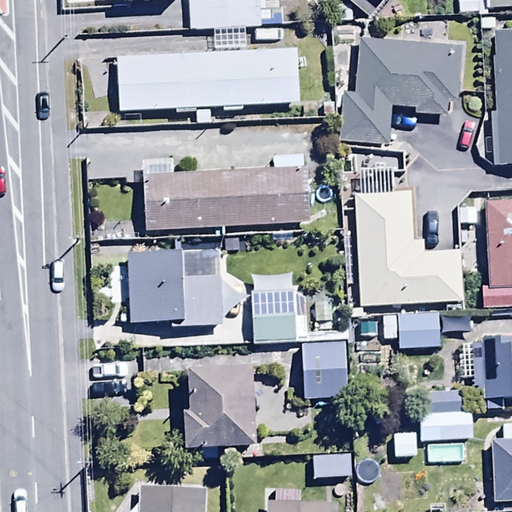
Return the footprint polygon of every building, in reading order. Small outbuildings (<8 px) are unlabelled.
[(225,31),(225,0),(187,0),(188,31),(213,31),(225,31)] [(225,0),(225,31),(243,31),(259,30),(259,0),(225,0)] [(345,0),(367,19),(383,0),(345,0)] [(225,31),(213,31),(212,50),(242,50),(243,31),(225,31)] [(494,57),(491,57),(493,112),(488,113),(490,168),(511,167),(511,32),(493,32),(494,57)] [(457,102),(462,47),(352,38),(351,47),(356,48),(352,93),(342,92),(338,141),(387,145),(390,107),(415,109),(414,113),(447,116),(449,101),(457,102)] [(115,58),(117,114),(175,111),(175,116),(196,115),(196,127),(208,127),(207,111),(240,111),(240,109),(299,106),(296,49),(115,58)] [(141,159),(143,214),(313,207),(311,152),(141,159)] [(415,175),(353,177),(356,290),(458,287),(457,235),(416,236),(415,175)] [(511,203),(484,204),(486,286),(480,286),(480,308),(511,307),(511,203)] [(217,252),(127,255),(127,327),(170,326),(170,331),(221,330),(221,317),(243,301),(243,290),(218,271),(217,252)] [(293,274),(249,274),(250,329),(293,329),(293,274)] [(394,297),(396,333),(443,331),(442,296),(394,297)] [(345,324),(299,325),(301,383),(347,382),(345,324)] [(511,331),(480,333),(481,386),(511,385),(511,331)] [(255,445),(251,367),(188,371),(190,413),(182,413),(183,448),(255,445)] [(420,394),(419,424),(472,425),(472,395),(420,394)] [(413,417),(391,416),(390,440),(412,440),(413,417)] [(511,419),(487,420),(491,486),(511,485),(511,419)] [(199,511),(202,474),(136,470),(133,511),(199,511)] [(374,499),(374,511),(444,511),(445,500),(374,499)]
